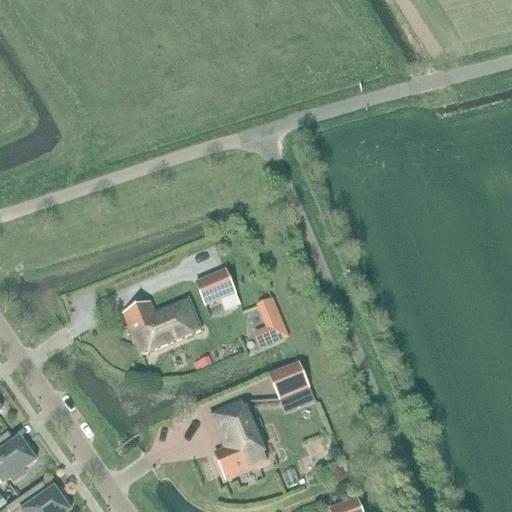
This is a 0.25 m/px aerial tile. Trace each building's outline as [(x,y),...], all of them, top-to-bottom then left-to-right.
[(206,309),(236,296),(226,273),(196,286),(206,309)] [(154,317),(149,306),(125,316),(142,358),(201,333),(188,303),(154,317)] [(266,330),(255,335),(262,351),(276,345),(289,340),(282,324),(266,330)] [(209,360),(194,366),(197,373),(212,367),(209,360)] [(300,365),(270,378),(280,404),(311,391),(300,365)] [(242,405),(211,418),(226,452),(215,457),(225,482),(267,464),(242,405)] [(7,436),(0,440),(0,485),(1,487),(10,481),(13,485),(25,477),(22,473),(37,463),(25,446),(21,449),(18,443),(14,446),(7,436)] [(41,486),(5,511),(70,511),(59,496),(56,499),(52,493),(48,496),(41,486)] [(361,511),(358,502),(331,511),(361,511)]
